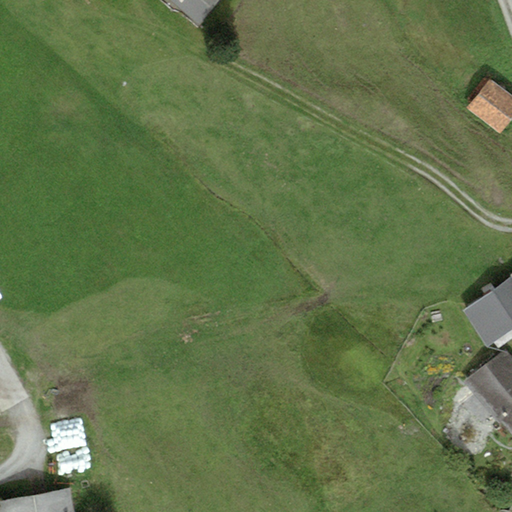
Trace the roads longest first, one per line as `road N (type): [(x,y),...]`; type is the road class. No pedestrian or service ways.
road 1 (track): [(140,0),(147,14),(191,44),(511,226)]
road 2 (track): [(0,375),(31,448),(0,472)]
